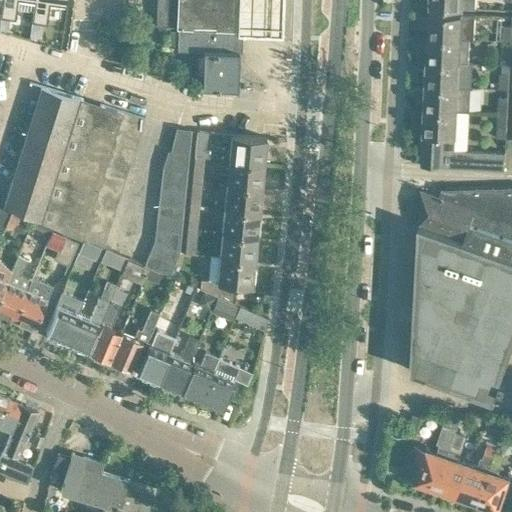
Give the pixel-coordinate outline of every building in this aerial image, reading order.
[(3,0),(1,17),(15,19),(18,0),(24,0),(34,1),(31,21),(32,21),(35,0),(3,0)] [(35,0),(32,21),(47,23),(50,4),(67,6),(68,0),(35,0)] [(157,18),(157,24),(170,24),(170,44),(178,44),(178,49),(197,49),(198,33),(206,33),(206,39),(215,39),(214,51),(227,51),(227,52),(240,52),(240,53),(242,53),(243,32),(243,0),(157,0),(157,17),(157,18)] [(474,38),(476,14),(430,11),(429,36),(470,38),(474,38)] [(511,39),(511,24),(503,24),(503,39),(511,39)] [(238,87),(240,54),(240,53),(240,52),(227,52),(227,51),(214,51),(215,39),(206,39),(206,33),(198,33),(197,49),(204,50),(203,86),(216,86),(216,88),(220,88),(220,86),(238,87)] [(429,36),(427,60),(469,62),(470,38),(429,36)] [(511,64),(511,48),(502,48),(501,63),(511,64)] [(427,60),(426,84),(471,86),(472,86),(473,62),(469,62),(427,60)] [(510,88),(510,72),(501,72),(500,87),(510,88)] [(470,110),(471,86),(426,84),(425,108),(459,110),(459,109),(470,110)] [(41,220),(80,97),(40,85),(5,205),(13,208),(23,213),(33,217),(41,220)] [(509,113),(509,96),(499,96),(499,112),(509,113)] [(114,134),(118,122),(122,110),(80,97),(41,220),(55,226),(102,247),(105,238),(83,230),(87,218),(91,206),(94,194),(98,182),(102,170),(106,158),(110,146),(114,134)] [(458,134),(459,110),(425,108),(422,165),(505,169),(506,151),(456,149),(456,134),(458,134)] [(140,129),(144,117),(122,110),(118,122),(140,129)] [(507,137),(508,121),(498,120),(497,136),(507,137)] [(136,141),(140,129),(118,122),(114,134),(136,141)] [(189,152),(192,128),(177,127),(171,150),(168,149),(168,150),(189,152)] [(209,156),(211,131),(197,129),(195,155),(204,156),(204,155),(209,156)] [(264,162),(266,137),(231,133),(228,158),(264,162)] [(132,153),(136,141),(114,134),(110,146),(132,153)] [(128,165),(132,153),(110,146),(106,158),(128,165)] [(188,168),(189,152),(168,150),(163,165),(163,166),(188,168)] [(202,181),(204,156),(195,155),(192,180),(202,181)] [(124,177),(128,165),(106,158),(102,170),(124,177)] [(261,186),(264,162),(228,158),(226,183),(261,186)] [(187,181),(188,168),(163,166),(162,178),(187,181)] [(120,189),(124,177),(102,170),(98,182),(120,189)] [(185,193),(187,181),(162,178),(160,191),(185,193)] [(200,205),(202,181),(192,180),(190,204),(200,205)] [(117,201),(120,189),(98,182),(94,194),(117,201)] [(259,211),(261,186),(226,183),(224,207),(259,211)] [(511,185),(446,187),(443,186),(440,193),(421,187),(419,222),(511,255),(511,185)] [(184,206),(185,193),(160,191),(159,203),(184,206)] [(113,213),(117,201),(94,194),(91,206),(113,213)] [(183,218),(184,206),(159,203),(157,216),(183,218)] [(197,230),(200,205),(190,204),(188,229),(197,230)] [(6,224),(12,211),(0,206),(0,230),(4,232),(6,224)] [(109,225),(113,213),(91,206),(87,218),(109,225)] [(257,236),(259,211),(224,207),(221,232),(257,236)] [(13,228),(23,213),(13,208),(12,211),(6,224),(13,228)] [(182,230),(183,218),(157,216),(156,228),(182,230)] [(55,226),(41,220),(33,217),(29,227),(50,236),(53,229),(55,226)] [(105,238),(109,225),(87,218),(83,230),(105,238)] [(494,399),(498,386),(511,347),(511,255),(419,222),(411,370),(494,399)] [(180,251),(182,230),(156,228),(154,240),(154,241),(179,252),(180,251)] [(69,264),(79,241),(53,229),(50,236),(45,247),(56,252),(54,257),(69,264)] [(195,253),(197,230),(188,229),(185,252),(195,253)] [(254,259),(257,236),(221,232),(219,256),(254,259)] [(179,252),(154,241),(149,254),(174,265),(179,252)] [(174,265),(149,254),(144,264),(150,266),(170,274),(174,265)] [(14,319),(32,278),(22,274),(28,259),(17,255),(12,270),(0,297),(0,312),(3,314),(5,318),(9,319),(13,318),(14,319)] [(252,286),(254,259),(219,256),(211,255),(208,280),(201,279),(200,288),(234,303),(236,284),(252,286)] [(142,282),(150,266),(144,264),(128,257),(121,272),(142,282)] [(0,297),(12,270),(0,260),(0,297)] [(32,278),(14,319),(16,319),(17,323),(23,325),(26,323),(35,327),(52,286),(52,280),(33,273),(32,278)] [(88,349),(116,285),(107,280),(100,296),(99,296),(90,316),(78,311),(66,340),(69,341),(68,344),(75,348),(77,345),(88,349)] [(65,281),(59,294),(68,298),(73,284),(65,281)] [(110,359),(122,330),(111,325),(127,290),(116,285),(88,349),(99,354),(98,357),(106,360),(107,357),(110,359)] [(202,292),(199,300),(202,305),(210,308),(214,296),(202,292)] [(217,297),(211,311),(231,319),(237,305),(217,297)] [(66,340),(78,311),(58,303),(46,331),(55,336),(54,339),(62,342),(63,339),(66,340)] [(130,367),(142,339),(145,341),(150,331),(159,311),(151,308),(142,328),(138,326),(135,335),(122,330),(110,359),(113,360),(111,363),(119,366),(120,363),(130,367)] [(149,343),(137,370),(146,374),(147,377),(152,378),(154,377),(157,379),(170,350),(175,336),(157,328),(150,343),(149,343)] [(178,387),(196,348),(200,338),(190,334),(181,354),(170,350),(157,379),(160,380),(161,383),(165,384),(168,383),(178,387)] [(201,397),(218,357),(202,350),(198,361),(193,359),(181,388),(191,392),(191,396),(196,397),(198,396),(201,397)] [(222,406),(234,378),(247,383),(252,371),(218,357),(201,397),(204,398),(205,401),(209,403),(211,401),(222,406)] [(0,416),(9,396),(0,392),(0,416)] [(0,440),(3,442),(20,401),(9,396),(0,416),(0,440)] [(17,461),(39,409),(20,401),(3,442),(4,442),(0,453),(0,471),(29,480),(33,466),(17,461)] [(409,461),(404,476),(416,481),(418,481),(417,483),(426,486),(427,484),(437,488),(449,451),(451,444),(456,431),(462,413),(449,409),(437,443),(440,444),(437,452),(415,444),(409,461)] [(416,428),(421,416),(411,412),(406,424),(416,428)] [(460,447),(464,434),(456,431),(451,444),(460,447)] [(495,449),(498,441),(489,438),(479,464),(468,460),(456,497),(467,500),(467,498),(477,501),(495,449)] [(511,495),(511,476),(511,475),(499,471),(505,455),(503,452),(495,449),(477,501),(487,504),(486,507),(495,510),(496,507),(499,508),(504,493),(511,495)] [(456,497),(468,460),(459,457),(460,455),(449,451),(437,488),(447,491),(446,493),(456,497)] [(132,492),(125,490),(128,479),(101,471),(104,462),(72,452),(60,488),(104,502),(101,511),(135,511),(141,493),(133,490),(132,492)]
